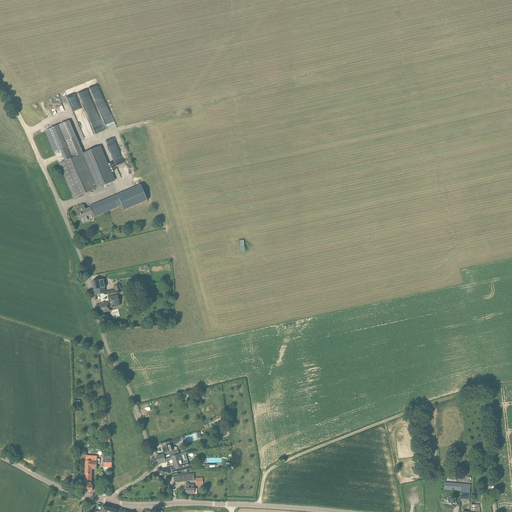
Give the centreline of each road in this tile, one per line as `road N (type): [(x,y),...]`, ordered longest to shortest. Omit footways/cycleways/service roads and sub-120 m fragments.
road 1 (tertiary): [(334,511),(120,504),(65,490),(0,456)]
road 2 (track): [(258,505),(265,475),(282,462),(434,402),(511,384)]
